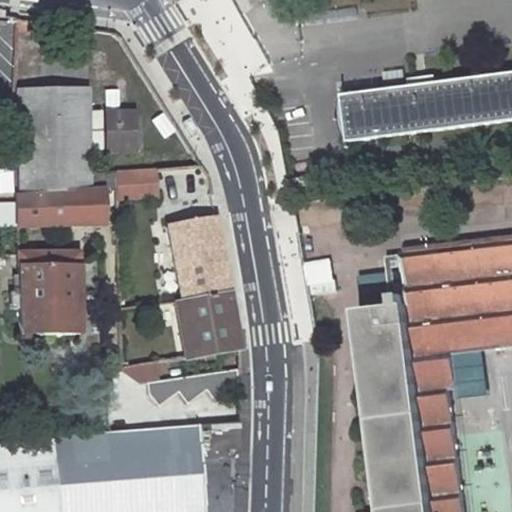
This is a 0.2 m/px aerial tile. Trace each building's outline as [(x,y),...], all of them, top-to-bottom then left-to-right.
[(511,73),(344,95),(350,142),(511,121),(511,73)] [(17,91),(18,195),(87,190),(85,90),(17,91)] [(105,116),(106,151),(126,151),(126,152),(138,152),(137,120),(132,120),(132,115),(105,116)] [(114,201),(157,198),(155,170),(113,173),(113,188),(114,201)] [(113,173),(89,174),(89,190),(100,189),(113,188),(113,173)] [(289,181),(293,198),(317,193),(313,175),(289,181)] [(14,228),(14,230),(102,228),(100,189),(89,190),(87,190),(18,195),(13,196),(14,205),(14,228)] [(3,206),(5,228),(14,228),(14,205),(3,206)] [(215,220),(167,229),(180,303),(228,294),(215,220)] [(398,306),(359,311),(384,511),(465,511),(447,373),(455,372),(453,353),(511,345),(511,237),(402,251),(408,295),(397,296),(398,306)] [(19,310),(20,336),(78,336),(77,254),(18,254),(19,277),(19,310)] [(333,260),(308,262),(310,295),(336,293),(333,260)] [(19,310),(19,277),(13,277),(13,296),(9,296),(9,310),(19,310)] [(180,303),(173,304),(183,361),(239,351),(228,294),(180,303)] [(125,384),(156,380),(154,363),(123,367),(125,384)] [(239,370),(146,385),(148,395),(158,407),(178,392),(186,404),(206,390),(215,402),(231,390),(239,390),(239,370)] [(238,424),(0,442),(0,511),(203,511),(199,460),(224,458),(224,451),(237,450),(238,424)]
